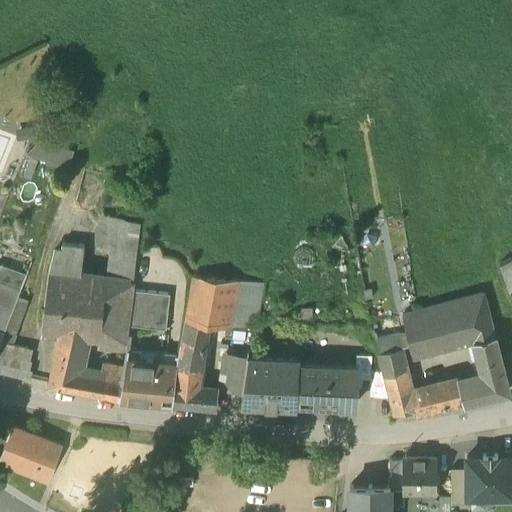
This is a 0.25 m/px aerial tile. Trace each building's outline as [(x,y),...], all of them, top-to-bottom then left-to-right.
[(389,127),(366,131),(368,146),(391,143),(389,127)] [(73,152),(35,137),(22,151),(66,170),(73,152)] [(140,223),(113,217),(110,240),(137,246),(140,223)] [(137,246),(110,240),(105,278),(133,282),(137,246)] [(49,270),(83,275),(87,248),(63,244),(62,249),(55,248),(49,270)] [(511,253),(499,260),(508,287),(511,284),(511,253)] [(83,275),(49,270),(41,329),(59,332),(84,337),(92,276),(83,275)] [(264,280),(193,272),(185,317),(208,321),(256,326),(264,280)] [(105,278),(92,276),(84,337),(99,339),(102,344),(101,345),(123,348),(127,321),(130,305),(133,282),(105,278)] [(0,342),(3,334),(2,333),(20,288),(0,280),(0,342)] [(170,294),(134,289),(130,325),(165,329),(170,294)] [(483,290),(402,311),(412,353),(473,339),(473,338),(494,333),(483,290)] [(3,334),(0,342),(0,346),(9,348),(10,345),(27,300),(18,297),(3,334)] [(310,312),(287,310),(285,321),(309,323),(310,312)] [(208,321),(185,317),(178,355),(178,356),(202,359),(208,321)] [(399,331),(377,335),(380,349),(403,344),(399,331)] [(84,337),(59,332),(48,384),(77,390),(79,375),(76,374),(84,337)] [(508,390),(494,333),(473,338),(473,339),(481,369),(473,371),(474,376),(463,379),(469,400),(508,390)] [(249,346),(224,344),(218,388),(217,391),(225,392),(228,371),(245,373),(249,346)] [(408,367),(403,344),(380,349),(382,357),(381,358),(384,372),(391,399),(394,412),(415,407),(417,407),(412,389),(412,388),(407,367),(408,367)] [(28,349),(10,345),(9,348),(12,349),(3,373),(21,378),(28,349)] [(9,348),(0,346),(0,372),(3,373),(12,349),(9,348)] [(141,351),(128,349),(126,358),(177,364),(178,356),(178,355),(155,352),(154,358),(141,357),(141,351)] [(371,355),(356,355),(356,366),(358,366),(357,378),(369,378),(370,378),(370,371),(371,355)] [(218,388),(199,387),(202,359),(178,356),(177,364),(177,366),(172,405),(216,410),(217,391),(218,388)] [(177,364),(126,358),(119,399),(172,405),(177,366),(177,364)] [(299,361),(248,358),(243,393),(242,398),(265,399),(265,405),(276,405),(277,400),(297,401),(299,365),(299,361)] [(123,369),(105,365),(103,378),(120,381),(123,369)] [(345,367),(299,365),(297,401),(297,402),(356,405),(357,378),(358,366),(356,366),(345,365),(345,367)] [(245,373),(228,371),(225,392),(242,393),(245,373)] [(384,372),(370,371),(370,378),(369,378),(369,398),(391,399),(384,372)] [(103,378),(80,373),(79,375),(77,390),(118,399),(120,381),(103,378)] [(442,380),(412,389),(417,407),(415,407),(417,413),(469,400),(463,379),(444,384),(442,380)] [(61,446),(12,426),(0,455),(0,461),(40,478),(47,461),(54,464),(61,446)] [(468,468),(468,496),(495,496),(495,502),(511,502),(511,456),(497,457),(497,456),(483,456),(483,457),(467,457),(468,468)] [(437,460),(402,459),(402,461),(402,490),(402,492),(437,492),(437,460)] [(402,461),(389,461),(388,487),(390,487),(390,490),(402,490),(402,461)] [(468,468),(451,468),(452,503),(468,503),(468,496),(468,468)] [(388,487),(350,486),(349,511),(389,511),(390,490),(390,487),(388,487)] [(446,511),(447,498),(437,498),(436,511),(446,511)]
